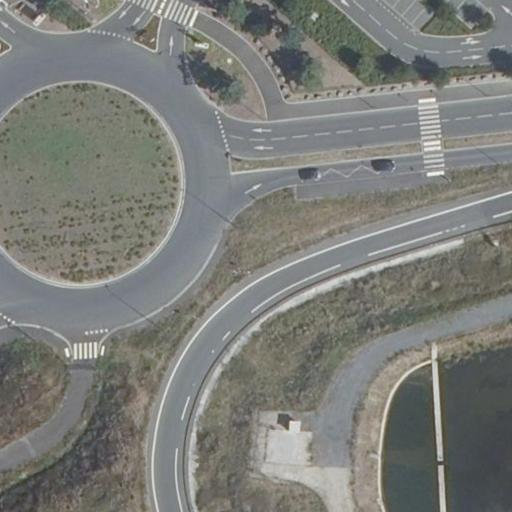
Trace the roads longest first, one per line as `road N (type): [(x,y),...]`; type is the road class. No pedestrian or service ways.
road 1 (trunk): [(170,511),(165,457),(174,402),(205,342),(232,314),(300,271),(511,203)]
road 2 (unclassified): [(205,218),(279,177),(511,152)]
road 3 (unclassified): [(511,112),(299,137),(202,135)]
road 4 (unclassified): [(202,135),(168,83),(96,50),(40,55),(0,77)]
road 5 (unclassified): [(25,300),(61,311),(134,300),(165,280),(205,218)]
